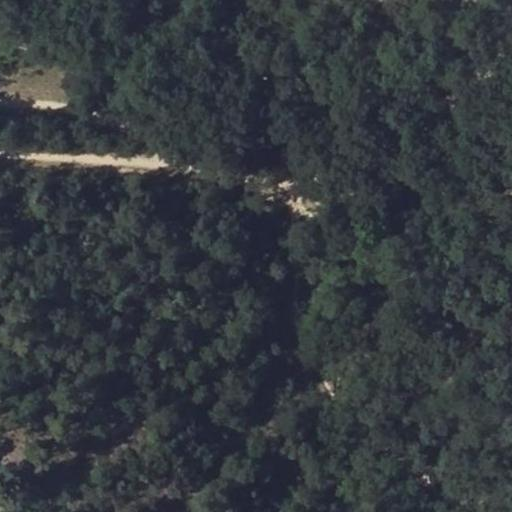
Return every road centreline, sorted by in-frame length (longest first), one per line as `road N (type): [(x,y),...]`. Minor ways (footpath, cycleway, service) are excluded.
road 1 (track): [(0,102),(85,117),(145,141),(305,179)]
road 2 (track): [(0,148),(252,171)]
